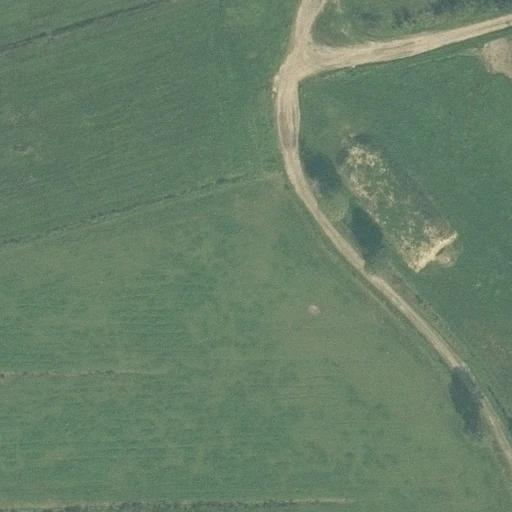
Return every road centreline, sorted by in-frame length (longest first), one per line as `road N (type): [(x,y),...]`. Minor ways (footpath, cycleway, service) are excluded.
road 1 (track): [(511,454),(444,346),(352,248),(303,181),(287,132),(291,64)]
road 2 (track): [(291,64),(511,18)]
